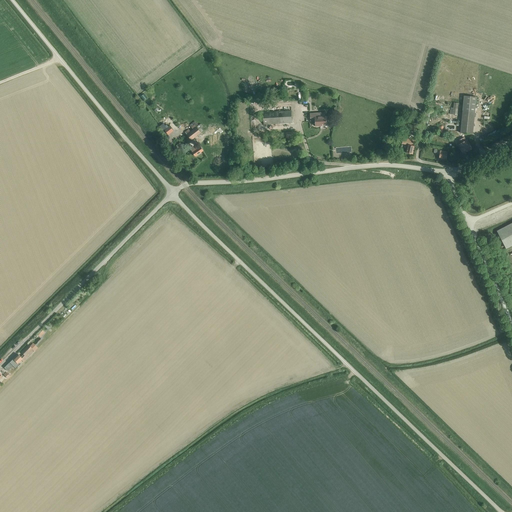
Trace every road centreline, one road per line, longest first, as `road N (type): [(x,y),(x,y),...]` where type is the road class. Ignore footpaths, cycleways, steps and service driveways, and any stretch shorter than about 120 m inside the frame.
road 1 (unclassified): [(502,511),(171,193)]
road 2 (unclassified): [(171,193),(187,183),(380,165),(448,173)]
road 3 (unclassified): [(171,193),(11,0)]
road 4 (unclassified): [(0,366),(171,193)]
road 5 (unclassified): [(448,173),(511,323)]
